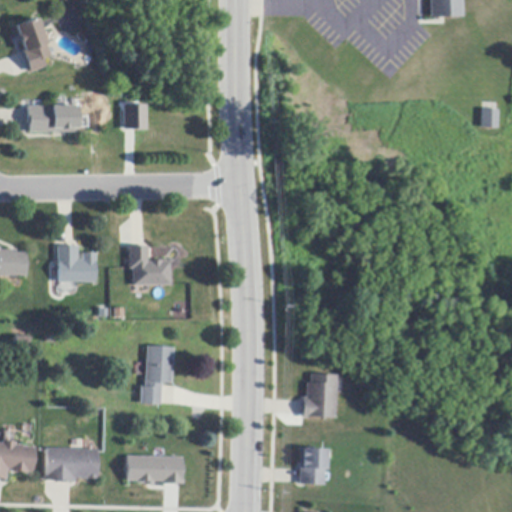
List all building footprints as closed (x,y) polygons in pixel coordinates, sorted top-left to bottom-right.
[(425,0),(426,17),(460,16),(459,0),(425,0)] [(28,72),(25,65),(21,54),(20,51),(22,51),(14,27),(36,19),(49,57),(40,60),(43,68),(28,74),(28,72)] [(144,128),(119,128),(119,102),(144,102),(144,128)] [(77,133),(28,134),(28,132),(28,125),(26,125),(26,110),(26,107),(63,107),(76,107),(77,133)] [(482,110),(497,111),(498,111),(497,129),(480,128),(480,110),(482,110)] [(94,284),(57,284),(57,265),(56,265),(56,247),(60,247),(72,247),(76,247),(76,261),(81,261),(81,254),(94,254),(94,284)] [(169,286),(147,287),(133,287),(131,287),(131,270),(127,270),(127,248),(131,248),(143,248),(146,248),(146,262),(148,262),(148,261),(161,261),(161,262),(169,262),(169,286)] [(25,277),(0,277),(0,250),(14,250),(14,254),(24,253),(25,277)] [(161,387),(159,404),(159,406),(138,405),(139,388),(142,388),(145,347),(172,349),(170,386),(161,385),(161,387)] [(335,377),(335,378),(335,395),(334,420),(305,419),(305,420),(301,419),(302,402),(302,399),(305,399),(305,384),(308,384),(309,376),(335,377)] [(33,448),(30,474),(26,474),(26,476),(23,475),(23,474),(14,473),(14,474),(12,474),(12,472),(7,471),(5,470),(4,481),(1,481),(1,480),(0,479),(0,442),(14,443),(13,446),(15,446),(15,445),(20,446),(20,447),(33,448)] [(298,486),(298,484),(298,471),(299,450),(306,450),(306,448),(311,448),(311,451),(325,451),(325,471),(323,471),(323,486),(298,486)] [(70,450),(82,450),(96,451),(95,477),(96,477),(96,480),(73,480),(73,483),(68,483),(52,483),(52,481),(44,481),(42,481),(42,476),(43,476),(44,450),(70,450)] [(180,455),(180,484),(123,484),(123,455),(180,455)]
